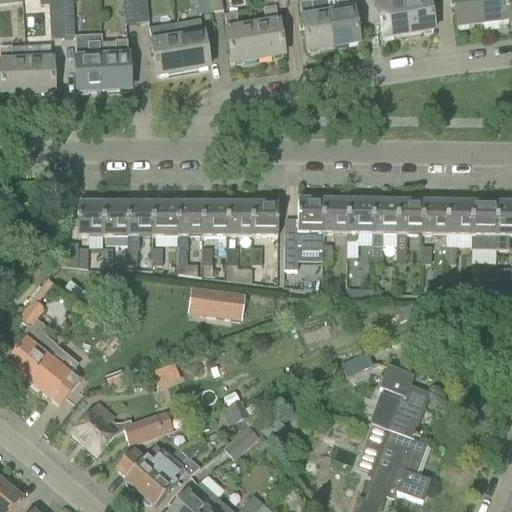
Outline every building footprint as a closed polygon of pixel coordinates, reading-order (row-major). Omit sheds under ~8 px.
[(38,0),(39,8),(48,8),(49,43),(61,43),(59,3),(60,3),(59,0),(38,0)] [(136,27),(133,0),(121,0),(124,29),(136,27)] [(145,0),(134,0),(133,0),(136,27),(148,26),(145,0)] [(210,16),(207,0),(195,0),(198,18),(210,16)] [(219,0),(207,0),(210,16),(222,14),(219,0)] [(349,0),(343,0),(323,3),(331,52),(357,47),(349,0)] [(399,0),(373,0),(381,43),(406,39),(399,0)] [(426,0),(399,0),(406,39),(432,35),(426,0)] [(478,0),(451,0),(456,32),(482,29),(478,0)] [(504,0),(478,0),(482,29),(507,26),(504,0)] [(71,3),(60,3),(59,3),(61,43),(73,42),(71,3)] [(323,3),(310,6),(298,7),(306,56),(331,52),(323,3)] [(265,29),(251,31),(256,64),(282,60),(274,11),(264,13),(262,13),(265,29)] [(256,64),(251,31),(237,33),(234,18),(223,20),(231,68),(256,64)] [(187,26),(173,28),(176,43),(181,76),(207,72),(199,24),(187,26)] [(173,28),(160,30),(148,32),(156,80),(181,76),(176,43),(173,28)] [(102,96),(100,62),(100,47),(99,42),(83,43),(84,48),(74,48),(76,97),(102,96)] [(114,46),(100,47),(100,62),(102,96),(128,94),(125,45),(114,46)] [(25,66),(24,66),(26,99),(52,98),(49,49),(38,50),(38,65),(25,66)] [(10,51),(0,51),(0,97),(0,101),(26,99),(24,66),(25,66),(25,51),(23,51),(10,51)] [(322,238),(322,205),(322,200),(310,199),(307,203),(307,205),(296,205),(296,225),(283,225),(282,275),(296,275),(296,254),(320,254),(320,238),(322,238)] [(346,238),(346,247),(354,247),(356,244),(356,239),(371,239),(372,206),(372,202),(358,202),(356,204),(356,206),(348,206),(347,205),(346,238)] [(152,208),(152,241),(176,241),(176,208),(176,206),(173,203),(164,203),(161,206),(161,208),(152,208)] [(455,207),(446,207),(445,240),(455,240),(455,247),(470,247),(470,240),(471,207),(471,204),(458,204),(455,206),(455,207)] [(322,205),(322,238),(346,238),(347,205),(322,205)] [(372,206),(370,268),(379,268),(380,251),(381,251),(381,239),(396,239),(396,206),(372,206)] [(396,239),(395,252),(395,269),(405,269),(405,252),(404,252),(405,239),(420,240),(421,207),(396,206),(396,239)] [(446,207),(421,207),(420,240),(445,240),(446,207)] [(470,240),(470,247),(469,254),(495,255),(495,208),(471,207),(470,240)] [(102,241),(102,208),(77,208),(77,241),(102,241)] [(127,208),(102,208),(102,241),(127,241),(127,208)] [(152,208),(127,208),(127,241),(152,241),(152,208)] [(201,208),(176,208),(176,241),(201,241),(201,208)] [(201,208),(201,241),(226,241),(226,208),(201,208)] [(226,208),(226,241),(251,241),(251,208),(226,208)] [(251,208),(251,241),(276,241),(276,208),(251,208)] [(511,208),(495,208),(495,255),(508,255),(508,241),(511,241),(511,208)] [(62,249),(60,272),(86,274),(86,254),(76,254),(76,249),(62,249)] [(330,251),(320,252),(320,267),(331,267),(330,251)] [(429,269),(430,252),(420,252),(419,269),(429,269)] [(201,253),(200,270),(210,270),(210,254),(201,253)] [(225,253),(225,270),(234,271),(235,254),(225,253)] [(454,270),(454,253),(445,253),(444,269),(454,270)] [(101,254),(101,270),(111,271),(111,254),(101,254)] [(126,254),(126,270),(136,270),(135,254),(126,254)] [(151,254),(150,270),(160,270),(160,254),(151,254)] [(176,254),(176,270),(186,270),(186,254),(176,254)] [(248,254),(249,271),(260,271),(259,254),(248,254)] [(27,290),(15,279),(2,294),(15,306),(21,299),(20,298),(27,290)] [(511,286),(500,286),(500,301),(511,301),(511,286)] [(357,293),(357,303),(367,303),(367,293),(357,293)] [(368,294),(368,304),(379,304),(379,294),(368,294)] [(204,296),(201,319),(239,324),(243,301),(204,296)] [(167,300),(142,325),(175,359),(201,334),(167,300)] [(23,346),(5,369),(7,370),(14,375),(27,386),(46,362),(45,362),(54,351),(55,349),(40,337),(43,333),(43,330),(35,324),(44,313),(36,306),(32,303),(31,304),(17,322),(28,331),(19,342),(23,346)] [(285,314),(297,316),(298,305),(287,303),(285,314)] [(92,384),(117,352),(102,341),(77,373),(92,384)] [(365,357),(340,369),(346,382),(371,370),(365,357)] [(56,370),(46,362),(27,386),(48,403),(67,380),(66,379),(75,368),(64,360),(56,370)] [(180,385),(173,369),(152,378),(158,394),(180,385)] [(378,394),(381,396),(369,430),(386,436),(399,441),(399,440),(411,445),(412,444),(413,441),(416,440),(414,438),(427,401),(408,394),(412,381),(386,372),(378,394)] [(222,415),(229,430),(246,422),(239,407),(222,415)] [(119,438),(113,439),(105,431),(113,422),(97,409),(71,439),(95,460),(97,457),(109,467),(124,452),(119,438)] [(257,435),(273,447),(285,432),(268,420),(257,435)] [(163,422),(119,438),(124,452),(124,453),(151,443),(169,437),(163,422)] [(369,430),(353,472),(366,477),(364,482),(369,484),(362,504),(381,511),(384,502),(388,491),(395,494),(394,497),(421,507),(429,485),(414,480),(426,449),(412,444),(411,445),(399,440),(399,441),(386,436),(369,430)] [(221,454),(233,467),(257,445),(245,432),(221,454)] [(178,454),(170,463),(138,498),(142,502),(141,506),(147,511),(150,509),(154,511),(175,488),(185,477),(178,471),(185,463),(188,465),(201,449),(197,446),(178,455),(178,454)] [(134,451),(115,473),(126,482),(123,485),(125,486),(124,490),(130,495),(133,493),(138,498),(170,463),(161,455),(161,456),(154,450),(144,460),(134,451)] [(209,511),(217,503),(199,488),(186,498),(173,511),(209,511)] [(4,490),(0,494),(0,511),(12,511),(20,503),(4,490)] [(226,511),(217,503),(209,511),(259,511),(262,509),(251,500),(241,511),(226,511)]
